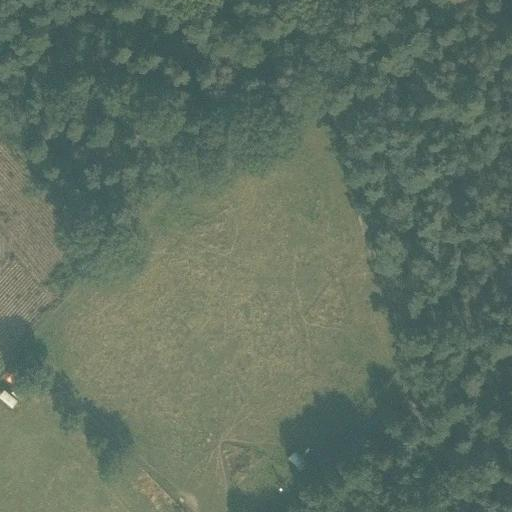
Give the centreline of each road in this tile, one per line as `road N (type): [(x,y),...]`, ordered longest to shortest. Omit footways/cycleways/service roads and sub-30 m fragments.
road 1 (track): [(325,32),(427,386)]
road 2 (track): [(282,511),(427,386)]
road 3 (track): [(427,386),(465,511)]
